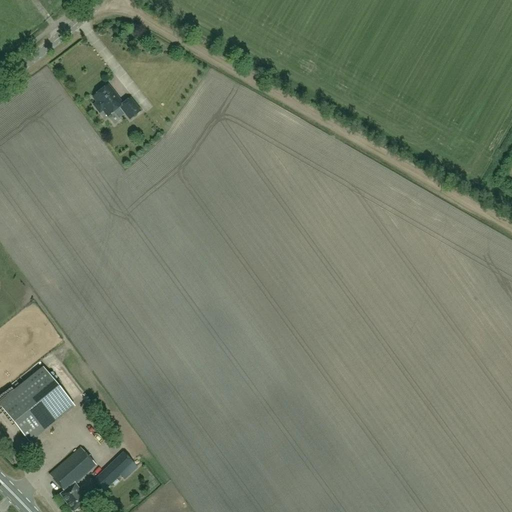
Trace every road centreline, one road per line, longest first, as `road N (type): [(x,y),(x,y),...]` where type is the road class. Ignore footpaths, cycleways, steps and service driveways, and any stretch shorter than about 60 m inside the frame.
road 1 (track): [(125,0),(175,37),(511,228)]
road 2 (unclassified): [(0,83),(97,0)]
